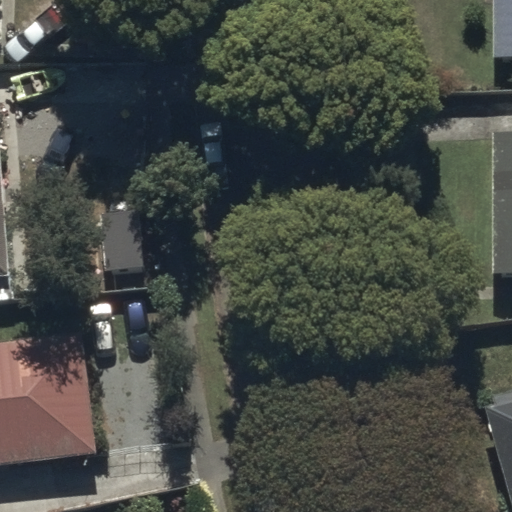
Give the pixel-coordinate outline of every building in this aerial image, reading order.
[(511,0),(493,0),(493,63),(511,63),(511,0)] [(511,136),(492,137),(495,281),(511,280),(511,136)] [(0,281),(12,280),(0,140),(0,281)] [(85,335),(0,344),(0,466),(98,456),(85,335)] [(511,404),(484,412),(511,508),(511,404)]
